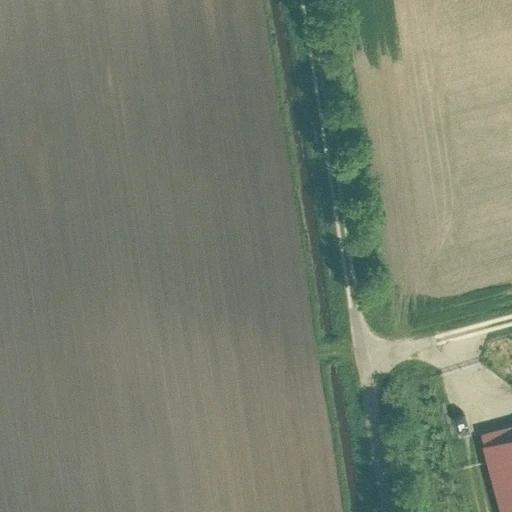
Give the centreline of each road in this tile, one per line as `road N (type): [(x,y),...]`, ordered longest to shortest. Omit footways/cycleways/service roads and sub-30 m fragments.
road 1 (track): [(391,511),(308,0)]
road 2 (track): [(367,356),(511,317)]
